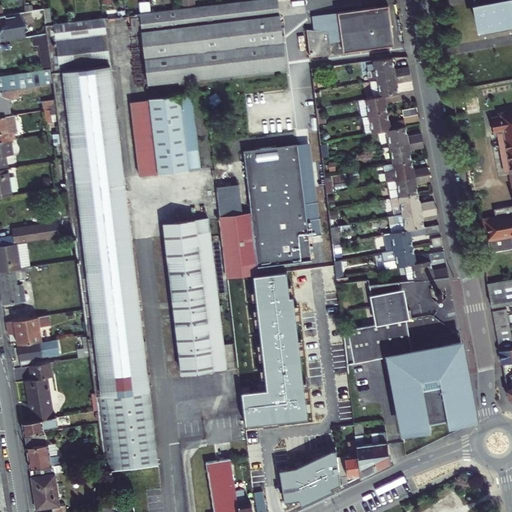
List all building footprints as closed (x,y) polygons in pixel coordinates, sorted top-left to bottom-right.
[(139,14),(148,84),(286,68),(278,0),(260,0),(250,1),(225,4),(200,7),(175,10),(150,12),(139,14)] [(511,0),(473,0),(479,29),(511,22),(511,0)] [(328,31),(340,32),(376,33),(391,31),(388,6),(315,15),(317,31),(328,31)] [(19,12),(5,15),(7,25),(6,25),(5,25),(5,26),(4,26),(3,27),(2,27),(2,28),(1,28),(1,29),(0,29),(0,30),(0,40),(26,37),(24,26),(26,25),(19,12)] [(138,15),(130,16),(131,30),(140,29),(138,15)] [(53,83),(91,356),(98,409),(106,471),(159,463),(105,17),(45,24),(47,33),(51,68),(53,83)] [(393,46),(391,31),(376,33),(340,32),(328,31),(317,31),(306,30),(310,58),(331,55),(329,42),(341,41),(342,53),(393,46)] [(34,46),(40,45),(44,69),(51,68),(47,33),(36,35),(33,35),(34,46)] [(370,82),(410,75),(409,68),(394,71),(392,60),(374,62),(376,72),(368,73),(370,82)] [(53,83),(51,68),(44,69),(37,70),(39,85),(53,83)] [(0,91),(6,90),(39,85),(37,70),(0,75),(0,91)] [(370,82),(373,99),(398,94),(397,84),(411,82),(410,75),(370,82)] [(398,94),(373,99),(359,101),(362,118),(369,117),(387,114),(385,104),(400,101),(398,94)] [(180,97),(180,96),(150,99),(159,176),(200,171),(192,96),(180,97)] [(44,120),(53,120),(52,99),(43,99),(44,120)] [(159,176),(150,100),(131,103),(140,178),(159,176)] [(417,116),(416,108),(402,111),(403,118),(417,116)] [(496,132),(502,131),(510,174),(511,184),(511,111),(499,114),(499,117),(491,118),(493,132),(496,132)] [(388,123),(387,114),(369,117),(372,133),(378,133),(405,128),(404,121),(388,123)] [(0,138),(8,137),(5,116),(0,116),(0,138)] [(405,128),(378,133),(380,140),(388,139),(390,147),(422,142),(421,135),(406,137),(405,128)] [(502,131),(496,132),(504,175),(510,174),(502,131)] [(0,155),(5,155),(12,154),(9,137),(8,137),(0,138),(0,155)] [(393,164),(411,160),(409,151),(424,148),(422,142),(390,147),(393,164)] [(299,145),(244,152),(251,214),(257,268),(280,265),(311,261),(299,145)] [(387,182),(388,182),(429,175),(427,167),(413,170),(411,160),(393,164),(395,172),(385,174),(387,182)] [(0,196),(10,194),(6,168),(0,168),(0,196)] [(391,199),(399,197),(417,194),(415,184),(430,181),(429,175),(388,182),(391,199)] [(257,268),(251,214),(243,215),(239,185),(217,188),(220,218),(228,279),(258,275),(257,273),(257,268)] [(417,194),(399,197),(402,214),(435,208),(433,201),(419,204),(417,194)] [(495,218),(483,220),(487,239),(489,252),(511,248),(511,206),(493,210),(495,218)] [(436,214),(435,208),(402,214),(393,215),(395,224),(389,225),(391,233),(423,227),(422,217),(436,214)] [(208,220),(165,225),(184,374),(225,369),(208,220)] [(0,236),(0,246),(10,245),(10,243),(14,243),(14,244),(17,244),(46,239),(59,237),(56,223),(12,230),(13,235),(0,236)] [(424,235),(439,232),(438,224),(423,227),(391,233),(394,249),(412,246),(410,236),(424,233),(424,235)] [(431,238),(431,242),(432,247),(442,245),(440,236),(431,238)] [(0,271),(21,268),(17,244),(14,244),(10,245),(0,246),(0,271)] [(385,268),(397,266),(412,263),(430,260),(444,257),(443,250),(428,253),(413,256),(412,246),(394,249),(382,251),(383,261),(385,268)] [(432,270),(430,260),(412,263),(415,280),(431,278),(448,276),(446,267),(432,270)] [(257,268),(257,273),(280,270),(280,265),(257,268)] [(26,275),(25,268),(21,268),(0,271),(0,284),(3,304),(25,301),(23,284),(17,284),(16,277),(26,275)] [(289,297),(286,272),(258,275),(228,279),(238,370),(244,414),(246,427),(309,419),(293,296),(289,297)] [(448,276),(431,278),(433,288),(449,285),(448,276)] [(511,303),(511,278),(487,283),(491,307),(511,304),(511,303)] [(403,310),(398,282),(379,285),(369,286),(377,324),(350,329),(342,330),(346,358),(347,365),(375,359),(373,352),(387,350),(388,357),(402,431),(420,427),(421,431),(430,429),(429,422),(446,419),(447,426),(457,424),(456,420),(474,417),(460,342),(443,345),(441,346),(442,351),(425,354),(424,349),(422,349),(411,351),(405,319),(410,318),(409,309),(403,310)] [(493,317),(507,314),(506,308),(492,310),(493,317)] [(507,314),(493,317),(494,323),(508,321),(507,314)] [(16,333),(18,345),(42,341),(40,327),(51,325),(49,315),(6,322),(8,335),(16,333)] [(508,321),(494,323),(495,330),(509,327),(508,321)] [(509,327),(495,330),(496,336),(510,334),(509,327)] [(510,334),(496,336),(497,337),(498,343),(511,340),(510,334)] [(511,342),(511,340),(498,343),(498,344),(499,349),(511,347),(511,342)] [(19,347),(22,366),(29,365),(36,364),(35,358),(55,355),(54,346),(57,346),(56,341),(19,347)] [(442,341),(421,345),(422,349),(424,349),(425,354),(442,351),(441,346),(443,345),(442,341)] [(511,347),(499,349),(501,363),(511,360),(511,347)] [(387,350),(373,352),(375,359),(388,357),(387,350)] [(51,376),(49,362),(36,364),(29,365),(31,379),(25,380),(31,420),(52,417),(46,376),(51,376)] [(22,421),(24,434),(44,431),(45,431),(44,427),(71,423),(70,414),(52,417),(31,420),(22,421)] [(363,423),(354,424),(355,435),(362,434),(364,434),(363,423)] [(46,445),(44,431),(24,434),(29,469),(54,465),(63,464),(61,455),(50,457),(49,444),(46,445)] [(389,462),(388,452),(385,431),(371,433),(372,443),(375,465),(378,468),(389,462)] [(375,465),(372,443),(364,444),(362,434),(355,435),(356,440),(360,474),(360,476),(378,468),(375,465)] [(346,462),(348,475),(360,474),(356,440),(349,441),(350,454),(345,455),(346,462)] [(280,469),(287,501),(301,498),(302,504),(333,489),(333,486),(341,482),(340,476),(339,463),(337,450),(333,450),(296,467),(280,469)] [(236,492),(230,458),(206,462),(214,511),(252,511),(251,504),(246,505),(244,491),(236,492)] [(340,476),(348,475),(346,462),(339,463),(340,476)] [(60,506),(54,465),(29,469),(36,510),(60,506)] [(96,497),(97,508),(111,506),(110,495),(96,497)]
